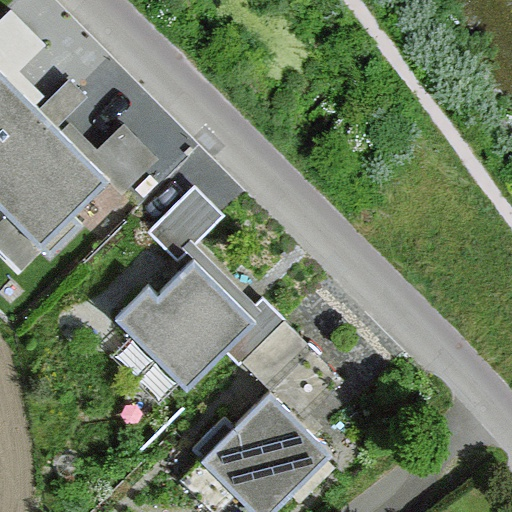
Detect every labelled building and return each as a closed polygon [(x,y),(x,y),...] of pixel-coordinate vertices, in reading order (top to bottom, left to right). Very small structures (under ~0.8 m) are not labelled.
[(0,163),(48,116),(0,66),(0,163)] [(110,178),(48,116),(0,163),(0,204),(50,255),(83,223),(73,213),(110,178)] [(183,264),(228,217),(196,186),(150,233),(183,264)] [(148,282),(116,314),(187,386),(227,347),(241,361),(243,359),(284,318),(263,297),(248,311),(194,256),(158,291),(148,282)] [(299,333),(284,318),(243,359),(258,375),(299,333)] [(225,415),(192,447),(256,511),(270,511),(291,492),(300,500),(335,465),(326,457),(332,451),(270,388),(234,424),(225,415)]
